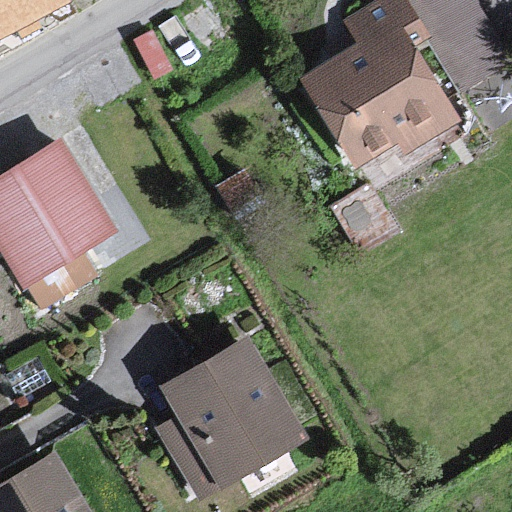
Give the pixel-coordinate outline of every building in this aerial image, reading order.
[(0,0),(0,24),(44,0),(0,0)] [(368,0),(384,29),(301,72),(358,179),(452,130),(433,95),(497,61),(464,0),(368,0)] [(54,142),(0,171),(0,253),(19,290),(110,237),(54,142)] [(235,335),(149,387),(209,486),(296,434),(235,335)] [(0,511),(90,511),(53,456),(0,481),(0,511)]
